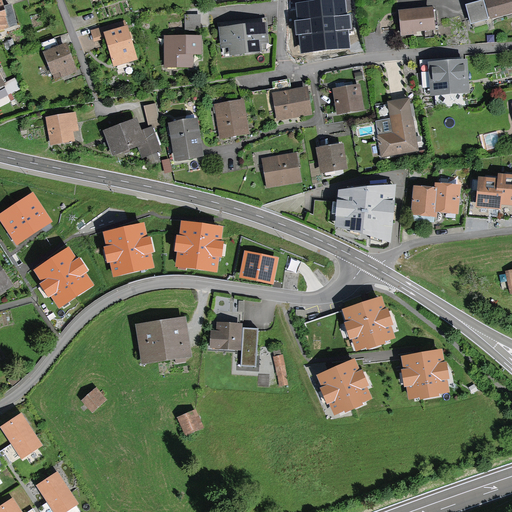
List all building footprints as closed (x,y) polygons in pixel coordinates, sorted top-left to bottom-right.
[(0,0),(0,28),(15,24),(10,6),(3,8),(0,0)] [(467,7),(471,23),(511,11),(511,2),(511,0),(495,0),(497,5),(484,8),(483,3),(467,7)] [(414,34),(413,32),(438,29),(436,10),(426,11),(426,10),(417,10),(411,11),(406,12),(406,13),(401,13),(403,35),(414,34)] [(184,17),(184,31),(200,31),(200,17),(184,17)] [(126,61),(124,55),(133,52),(124,22),(104,28),(115,64),(126,61)] [(266,42),(264,26),(243,28),(245,53),(259,51),(258,43),(266,42)] [(231,46),(232,54),(245,53),(243,28),(222,30),(223,47),(231,46)] [(55,39),(42,44),(55,79),(75,71),(65,46),(59,49),(55,39)] [(176,63),(176,66),(190,66),(190,52),(199,52),(199,40),(177,40),(177,42),(167,42),(167,63),(176,63)] [(465,90),(463,65),(433,67),(435,92),(465,90)] [(7,95),(20,88),(16,80),(3,87),(0,80),(0,107),(10,102),(7,95)] [(278,118),(310,113),(306,90),(290,93),(288,80),(276,82),(273,88),(275,104),(278,118)] [(339,104),(340,112),(360,109),(357,89),(345,91),(344,83),(335,84),(336,87),(329,88),(329,93),(337,92),(338,102),(337,102),(337,104),(339,104)] [(266,90),(269,105),(275,104),(273,88),(266,90)] [(260,91),(262,106),(269,105),(266,90),(260,91)] [(253,92),(256,107),(262,106),(260,91),(253,92)] [(247,93),(250,108),(256,107),(253,92),(247,93)] [(241,101),(243,109),(250,108),(247,93),(240,94),(241,101)] [(222,138),(247,133),(243,109),(241,101),(216,106),(222,138)] [(378,137),(382,157),(417,150),(411,117),(414,116),(412,106),(407,106),(406,101),(390,104),(375,107),(378,121),(391,119),(394,134),(378,137)] [(157,102),(145,104),(148,120),(160,117),(157,102)] [(54,141),(70,138),(67,124),(75,123),(74,117),(51,121),(54,141)] [(156,153),(157,154),(160,152),(151,129),(139,134),(134,123),(107,133),(114,152),(142,142),(143,147),(140,148),(143,156),(150,154),(151,155),(156,153)] [(177,158),(200,155),(194,123),(172,126),(177,158)] [(320,151),(323,170),(343,167),(342,157),(343,157),(342,155),(341,156),(340,147),(320,151)] [(263,161),(267,186),(300,180),(295,156),(263,161)] [(511,203),(511,178),(501,177),(498,202),(511,203)] [(481,181),(479,205),(498,207),(500,182),(481,181)] [(458,189),(440,187),(437,190),(435,210),(456,211),(458,189)] [(390,234),(394,194),(389,194),(389,189),(344,193),(344,198),(339,198),(337,221),(342,221),(341,226),(385,239),(385,234),(390,234)] [(415,193),(413,213),(435,215),(437,192),(419,190),(415,193)] [(33,197),(17,207),(33,231),(49,221),(33,197)] [(17,242),(33,231),(17,207),(1,218),(17,242)] [(221,230),(183,225),(178,265),(215,270),(221,230)] [(143,227),(106,235),(115,275),(152,267),(143,227)] [(69,251),(37,272),(60,306),(91,285),(69,251)] [(276,261),(246,255),(242,276),(272,282),(276,261)] [(0,290),(9,285),(0,271),(0,290)] [(381,301),(346,313),(357,349),(367,345),(368,348),(383,343),(383,340),(392,337),(381,301)] [(242,346),(240,366),(256,367),(258,329),(243,328),(243,330),(239,330),(239,327),(233,326),(233,325),(226,324),(226,326),(220,326),(219,334),(213,334),(212,349),(219,349),(219,346),(238,347),(238,346),(242,346)] [(176,363),(186,362),(184,352),(185,352),(185,350),(184,351),(180,326),(181,326),(181,325),(142,331),(142,332),(143,332),(147,356),(146,356),(146,358),(174,353),(176,363)] [(440,353),(404,360),(411,397),(421,395),(421,398),(437,395),(437,393),(447,391),(440,353)] [(275,358),(279,386),(287,384),(282,357),(275,358)] [(354,363),(320,378),(335,413),(345,409),(346,411),(361,404),(360,402),(369,398),(354,363)] [(16,376),(10,380),(13,385),(19,380),(16,376)] [(98,390),(85,401),(93,410),(106,399),(98,390)] [(180,419),(186,432),(199,427),(193,413),(180,419)] [(40,445),(21,416),(3,428),(16,448),(5,455),(11,464),(40,445)] [(62,511),(76,503),(57,474),(39,486),(52,506),(42,511),(62,511)] [(19,511),(12,501),(0,508),(0,511),(19,511)]
